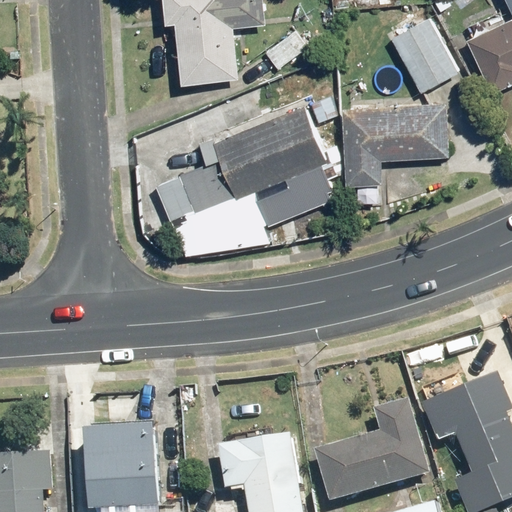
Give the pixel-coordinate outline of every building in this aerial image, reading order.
[(160,0),(164,28),(174,27),(179,90),(235,85),(230,32),(265,27),(262,1),(260,1),(260,0),(160,0)] [(489,7),(485,0),(462,0),(457,3),(467,20),(489,7)] [(432,16),(389,40),(420,94),(463,70),(432,16)] [(511,23),(467,43),(489,91),(511,81),(511,23)] [(334,57),(307,63),(312,87),(339,82),(334,57)] [(382,186),(381,162),(445,159),(443,106),(342,110),(344,160),(344,186),(382,186)] [(214,146),(237,199),(325,163),(303,110),(214,146)] [(467,511),(468,511),(511,495),(511,442),(488,383),(426,407),(467,511)] [(325,503),(424,477),(405,402),(370,411),(376,436),(312,453),(325,503)] [(81,434),(88,511),(123,511),(154,509),(147,428),(81,434)] [(217,451),(224,493),(244,489),(248,511),(299,511),(287,438),(237,446),(237,448),(217,451)] [(49,456),(0,461),(0,511),(43,511),(42,489),(53,488),(49,456)]
